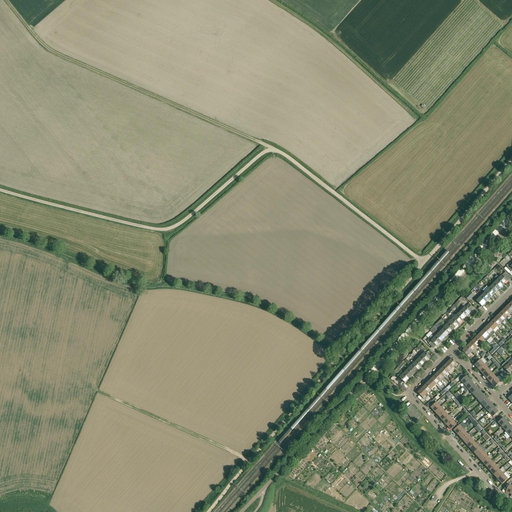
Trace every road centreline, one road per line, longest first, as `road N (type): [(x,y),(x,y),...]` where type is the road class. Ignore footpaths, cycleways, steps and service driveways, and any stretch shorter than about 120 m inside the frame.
road 1 (track): [(423,262),(208,511)]
road 2 (track): [(7,0),(45,47),(270,148)]
road 3 (track): [(270,148),(170,230),(0,187)]
road 4 (residential): [(511,505),(409,395),(452,349)]
road 5 (track): [(270,148),(423,262)]
road 6 (track): [(250,460),(101,393)]
road 7 (track): [(511,158),(423,262)]
